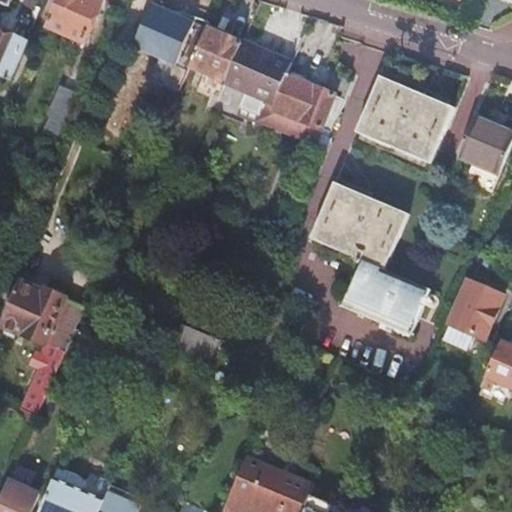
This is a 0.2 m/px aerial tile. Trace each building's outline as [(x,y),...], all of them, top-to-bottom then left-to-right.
[(0,0),(0,5),(7,8),(10,0),(0,0)] [(103,0),(61,0),(49,28),(85,43),(104,0),(103,0)] [(243,45),(207,29),(190,68),(227,83),(243,45)] [(0,32),(0,75),(10,80),(26,44),(0,32)] [(244,44),(243,45),(227,83),(225,86),(235,90),(246,95),(238,114),(266,126),(271,113),(274,107),(287,76),(292,64),(253,48),(244,44)] [(271,113),(266,126),(289,135),(292,130),(298,132),(302,122),(307,124),(304,131),(315,135),(318,128),(322,130),(323,129),(332,133),(345,101),(336,97),(337,96),(287,76),(274,107),(271,113)] [(310,238),(335,249),(403,86),(380,76),(310,238)] [(47,116),(65,124),(78,94),(60,86),(47,116)] [(403,86),(335,249),(359,260),(358,263),(360,264),(349,291),(347,290),(341,306),(344,308),(348,310),(348,309),(380,323),(380,325),(394,331),(395,329),(411,336),(430,291),(406,280),(422,243),(452,171),(431,162),(454,108),(403,86)] [(511,145),(511,132),(475,117),(458,157),(500,174),(511,145)] [(254,265),(247,282),(262,288),(269,271),(254,265)] [(468,280),(449,326),(487,342),(506,296),(468,280)] [(41,369),(22,410),(38,417),(51,388),(71,342),(76,330),(82,317),(64,309),(68,299),(65,297),(63,291),(55,288),(51,291),(46,288),(45,292),(24,283),(4,327),(47,346),(43,355),(37,352),(32,365),(41,369)] [(198,302),(189,323),(206,331),(216,310),(198,302)] [(113,346),(76,330),(71,342),(108,358),(113,346)] [(511,346),(502,343),(483,388),(491,392),(496,380),(511,387),(511,346)] [(38,417),(22,410),(19,418),(35,426),(38,417)] [(275,511),(290,476),(246,459),(224,511),(275,511)] [(89,480),(60,468),(56,479),(107,500),(108,496),(109,494),(87,484),(89,480)] [(315,487),(290,476),(275,511),(304,511),(306,509),(315,487)] [(12,478),(0,505),(0,511),(33,511),(41,496),(14,485),(16,480),(12,478)] [(41,511),(101,511),(107,500),(56,479),(41,511)] [(108,496),(107,500),(101,511),(139,511),(141,510),(108,496)]
